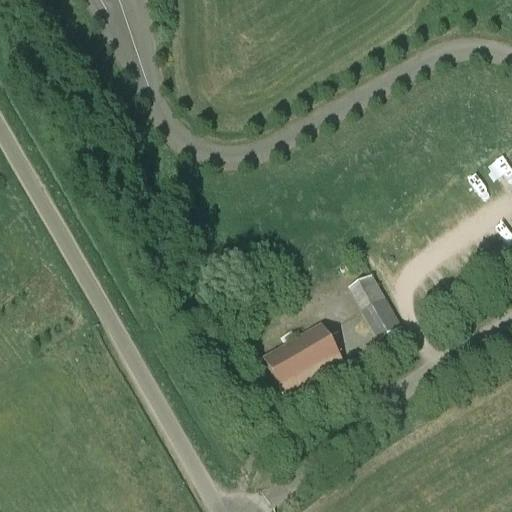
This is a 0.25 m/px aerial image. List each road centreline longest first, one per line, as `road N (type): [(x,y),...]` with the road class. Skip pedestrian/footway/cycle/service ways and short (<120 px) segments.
road 1 (residential): [(216,511),(106,321)]
road 2 (unclassified): [(106,321),(0,135)]
